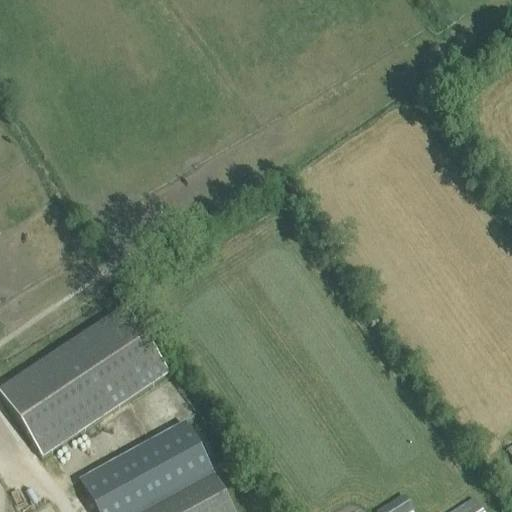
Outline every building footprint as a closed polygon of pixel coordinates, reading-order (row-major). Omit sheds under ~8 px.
[(0,391),(0,399),(42,462),(169,377),(124,309),(0,391)] [(186,429),(80,487),(93,511),(151,511),(212,479),(186,429)] [(151,511),(232,511),(214,478),(212,479),(151,511)] [(412,511),(413,511),(403,497),(379,511),(412,511)] [(480,511),(473,501),(455,511),(480,511)]
